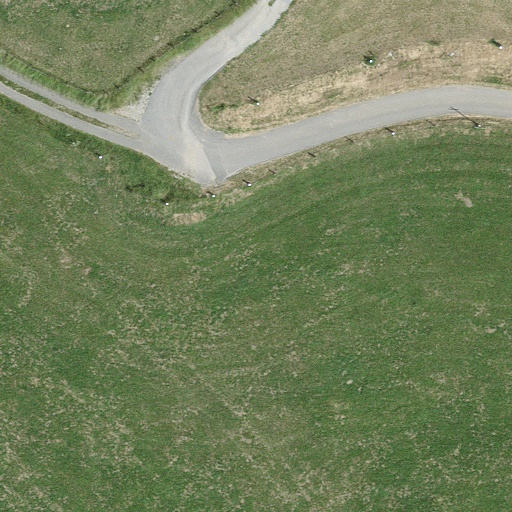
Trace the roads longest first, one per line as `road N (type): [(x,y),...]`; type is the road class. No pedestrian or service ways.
road 1 (track): [(511,109),(479,100),(197,153)]
road 2 (track): [(197,153),(0,76)]
road 3 (track): [(197,153),(172,79),(268,0)]
